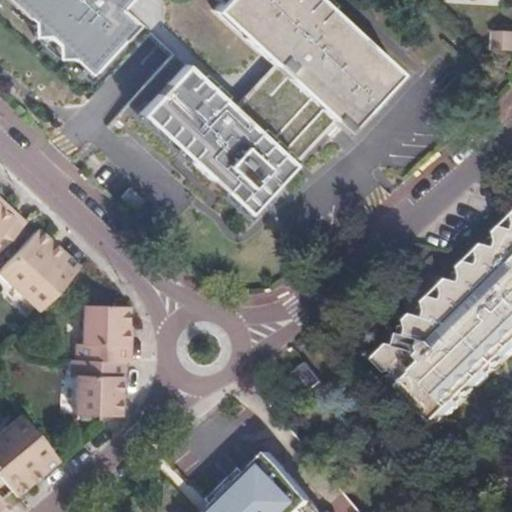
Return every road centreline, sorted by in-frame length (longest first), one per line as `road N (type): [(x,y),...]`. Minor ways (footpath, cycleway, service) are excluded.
road 1 (residential): [(243,333),(297,310),(511,136)]
road 2 (residential): [(194,312),(180,316),(0,141)]
road 3 (residential): [(42,511),(138,436),(184,386)]
